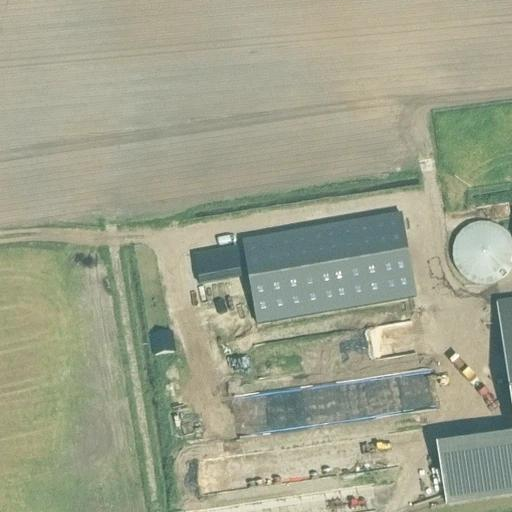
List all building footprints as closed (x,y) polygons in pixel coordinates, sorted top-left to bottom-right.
[(417,300),(402,218),(244,246),(258,328),(417,300)] [(453,254),(453,257),(453,261),(453,264),(454,267),(455,270),(457,272),(458,275),(461,279),(463,281),(466,283),(468,284),(471,286),(475,287),(476,288),(480,289),(483,289),(486,289),(489,288),(493,288),(496,287),(500,285),(502,283),(505,282),(507,280),(509,277),(511,275),(511,272),(511,241),(511,240),(510,237),(508,235),(505,233),(503,231),(501,230),(498,228),(494,227),(492,226),(488,225),(484,225),(478,226),(476,226),(473,227),(470,229),(467,230),(465,232),(463,234),(459,238),(458,240),(456,243),(454,247),(453,250),(453,254)] [(242,269),(197,276),(200,288),(244,280),(242,269)] [(511,400),(511,306),(499,309),(511,400)] [(511,400),(511,450),(442,462),(449,508),(511,498),(511,400)] [(223,424),(180,429),(181,445),(224,441),(223,424)] [(321,458),(275,460),(276,476),(322,474),(321,458)]
